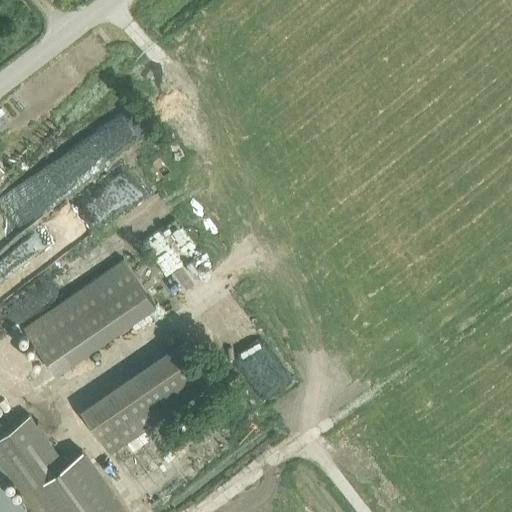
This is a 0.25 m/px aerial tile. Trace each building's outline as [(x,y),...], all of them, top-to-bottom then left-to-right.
[(83,149),(107,167),(126,143),(102,124),(83,149)] [(161,176),(172,192),(179,188),(169,171),(161,176)] [(173,250),(179,259),(197,246),(178,219),(145,242),(158,260),(173,250)] [(23,321),(53,370),(157,308),(128,258),(23,321)] [(179,342),(80,405),(110,451),(172,412),(164,400),(201,377),(179,342)] [(30,413),(0,435),(0,461),(37,511),(129,511),(84,449),(66,462),(30,413)] [(25,511),(0,477),(0,511),(25,511)]
